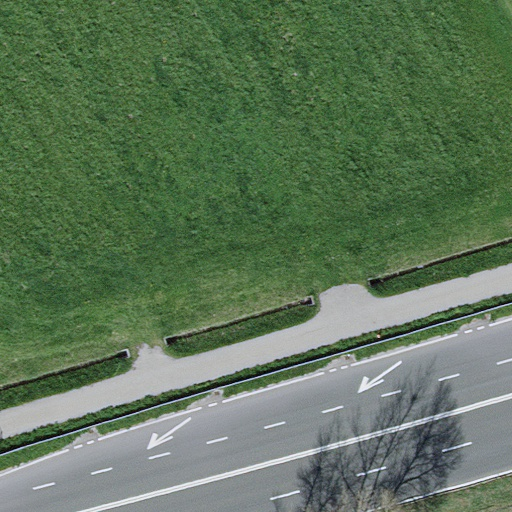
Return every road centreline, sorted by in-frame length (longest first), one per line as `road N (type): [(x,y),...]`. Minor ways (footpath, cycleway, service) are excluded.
road 1 (unclassified): [(511,274),(0,426)]
road 2 (primary): [(64,511),(511,388)]
